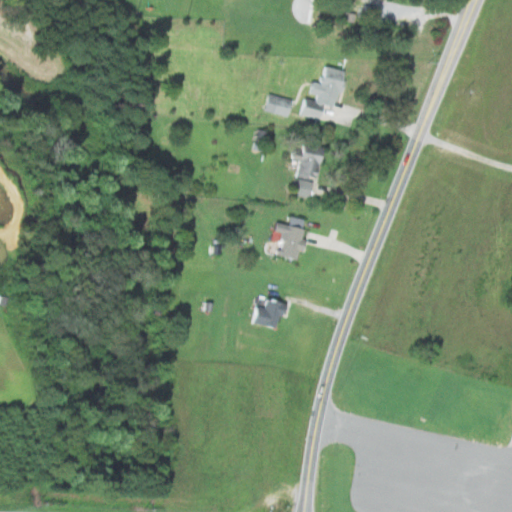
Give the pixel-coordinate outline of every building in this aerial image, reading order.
[(339,71),(319,66),(315,83),(307,82),(304,98),(298,96),(294,115),(313,119),(316,105),(331,108),(339,71)] [(259,111),(283,117),(288,100),(264,94),(259,111)] [(294,160),(292,177),(312,180),(316,146),(297,144),(296,152),(288,151),(287,159),(294,160)] [(291,197),(305,198),(307,181),(292,180),(291,197)] [(274,257),(292,262),(303,221),(285,216),(274,257)] [(245,321),(271,328),(278,302),(261,298),(258,308),(249,305),(245,321)]
